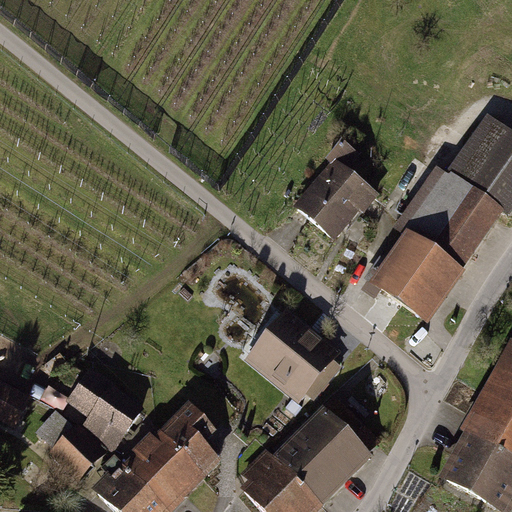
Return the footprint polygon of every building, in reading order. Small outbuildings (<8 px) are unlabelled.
[(434,188),(427,184),(354,296),(421,340),(511,205),(511,139),(484,119),(434,188)] [(0,191),(145,278),(168,240),(0,139),(0,191)] [(332,169),(297,214),(341,247),(375,202),(332,169)] [(284,312),(240,366),(297,410),(304,401),(312,404),(339,370),(332,364),(338,354),(284,312)] [(459,439),(434,487),(466,506),(477,511),(509,511),(511,508),(511,349),(506,345),(454,436),(459,439)] [(110,387),(87,371),(76,390),(62,404),(84,422),(79,430),(75,427),(71,432),(52,415),(31,435),(49,452),(44,457),(74,486),(90,474),(104,456),(111,458),(132,435),(141,413),(108,390),(110,387)] [(0,426),(10,432),(19,419),(27,402),(0,386),(0,426)] [(378,445),(335,401),(273,463),(264,452),(237,475),(244,485),(238,493),(255,511),(320,511),(371,461),(368,457),(378,445)] [(106,511),(175,511),(219,468),(204,451),(213,440),(186,409),(150,442),(147,439),(129,457),(130,460),(121,469),(124,475),(123,477),(116,471),(114,472),(115,475),(110,480),(104,475),(88,492),(106,511)]
